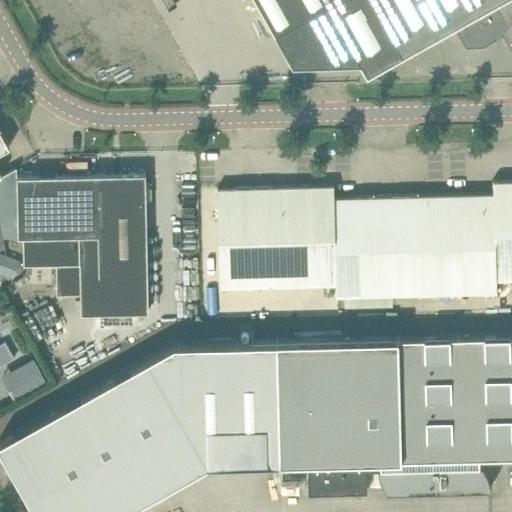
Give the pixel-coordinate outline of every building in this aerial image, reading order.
[(511,0),(257,0),(275,32),(328,3),(361,62),(367,73),(402,54),(454,25),(466,45),(484,44),(503,34),(511,47),(511,0)] [(0,174),(2,173),(0,169),(0,150),(9,145),(0,128),(0,174)] [(146,171),(17,174),(18,235),(23,235),(24,261),(56,260),(57,292),(80,291),(81,311),(148,309),(147,273),(148,273),(147,222),(146,171)] [(511,178),(493,179),(493,191),(496,279),(511,278),(511,178)] [(334,195),(334,183),(217,186),(220,286),(335,283),(334,195)] [(497,291),(496,279),(493,191),(334,195),(335,283),(335,295),(497,291)] [(378,470),(379,474),(381,479),(383,483),(385,487),(386,489),(491,487),(490,483),(489,478),(488,474),(486,470),(484,466),(482,463),(479,463),(479,455),(511,453),(511,332),(276,339),(279,460),(308,459),(308,484),(367,483),(367,466),(378,465),(378,470)] [(148,356),(208,461),(279,460),(276,339),(163,345),(148,356)] [(0,374),(7,387),(38,369),(30,354),(0,370),(0,374)] [(0,439),(0,445),(37,511),(117,511),(208,461),(148,356),(0,439)]
